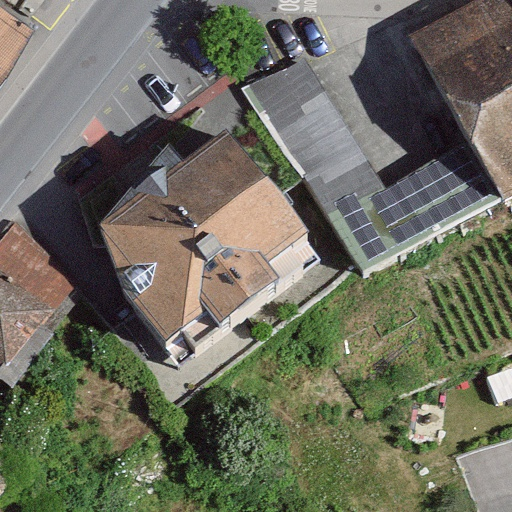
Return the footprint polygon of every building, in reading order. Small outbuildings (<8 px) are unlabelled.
[(32,0),(5,0),(23,13),(32,0)] [(511,0),(500,0),(401,56),(456,156),(494,225),(511,215),(511,0)] [(0,73),(23,41),(0,24),(0,73)] [(494,225),(456,156),(378,202),(307,72),(284,82),(235,100),(353,294),(494,225)] [(313,273),(214,154),(124,206),(92,244),(112,306),(169,379),(313,273)] [(19,241),(0,260),(0,286),(44,328),(76,294),(19,241)] [(0,375),(44,328),(0,286),(0,375)] [(0,511),(21,491),(0,470),(0,511)]
